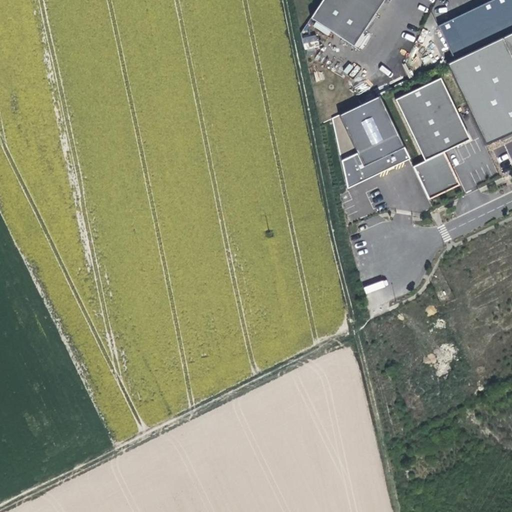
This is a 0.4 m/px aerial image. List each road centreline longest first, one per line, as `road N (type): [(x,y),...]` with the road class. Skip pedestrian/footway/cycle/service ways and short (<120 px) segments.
road 1 (track): [(0,508),(361,331),(290,0)]
road 2 (track): [(361,331),(400,511)]
road 3 (unclassified): [(389,253),(511,200)]
